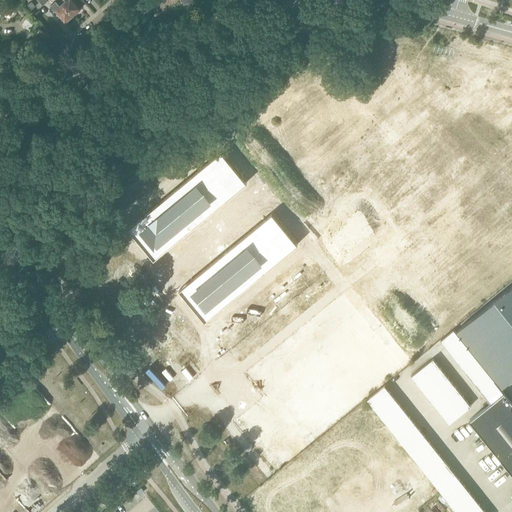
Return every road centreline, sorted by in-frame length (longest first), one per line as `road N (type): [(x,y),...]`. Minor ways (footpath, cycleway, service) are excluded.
road 1 (tertiary): [(89,74),(320,3),(379,0),(454,16)]
road 2 (primary): [(150,424),(0,227)]
road 3 (unclassified): [(150,424),(340,266)]
road 4 (primary): [(0,243),(138,436)]
